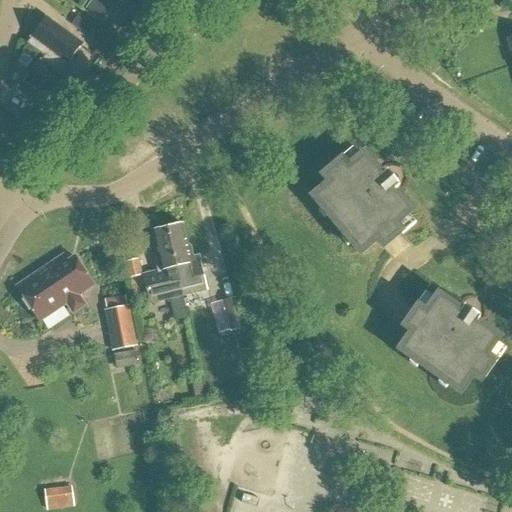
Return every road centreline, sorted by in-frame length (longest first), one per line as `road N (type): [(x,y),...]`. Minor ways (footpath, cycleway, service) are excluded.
road 1 (tertiary): [(24,204),(119,191),(372,39)]
road 2 (residential): [(77,142),(208,0)]
road 3 (residential): [(511,149),(390,61),(372,39)]
